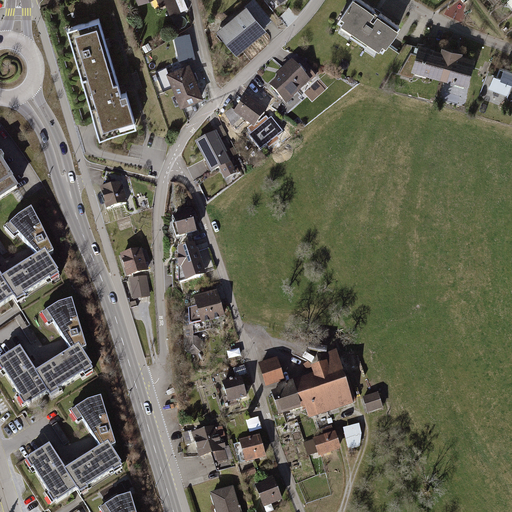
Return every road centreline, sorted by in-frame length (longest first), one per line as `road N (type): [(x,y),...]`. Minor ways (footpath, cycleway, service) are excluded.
road 1 (residential): [(171,160),(197,198),(301,511)]
road 2 (residential): [(171,160),(158,208),(162,365),(155,383),(138,394)]
road 3 (secondary): [(138,394),(67,186)]
road 4 (residential): [(318,0),(199,118),(171,160)]
road 5 (secondary): [(173,511),(138,394)]
